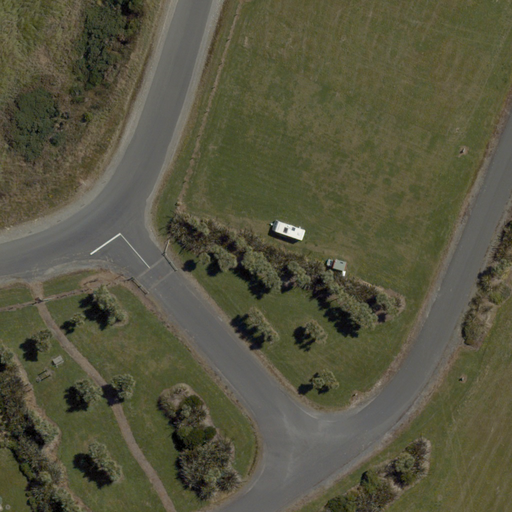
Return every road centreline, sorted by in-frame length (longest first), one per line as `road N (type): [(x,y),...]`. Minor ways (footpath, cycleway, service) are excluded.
road 1 (residential): [(289,458),(351,435),(399,389),(441,326),(511,158)]
road 2 (residential): [(289,458),(278,421),(108,218)]
road 3 (unclassified): [(108,218),(139,169),(195,0)]
